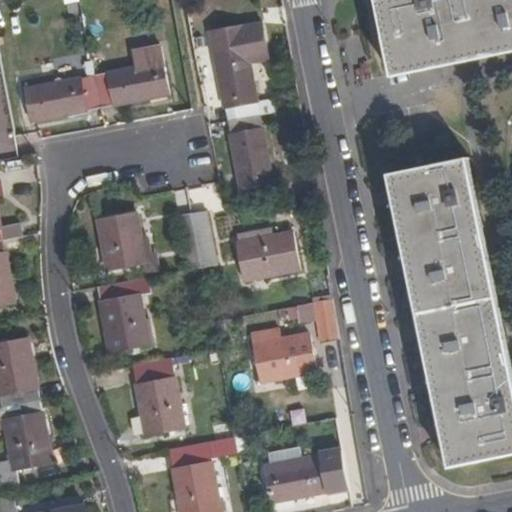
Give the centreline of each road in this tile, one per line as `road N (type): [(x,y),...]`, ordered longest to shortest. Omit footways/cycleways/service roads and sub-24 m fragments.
road 1 (unclassified): [(416,511),(391,431),(303,0)]
road 2 (unclassified): [(125,511),(70,348),(58,270),(60,189),(96,169),(180,162)]
